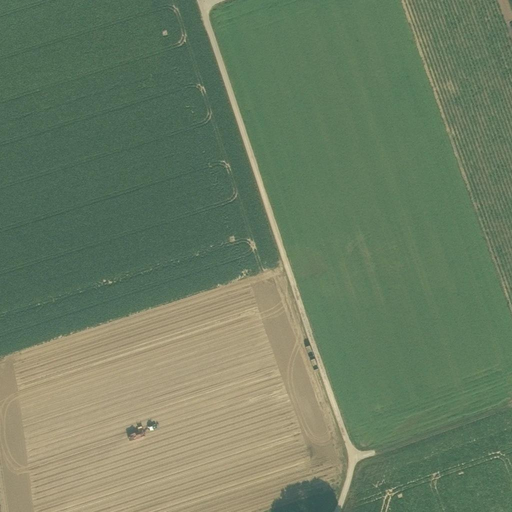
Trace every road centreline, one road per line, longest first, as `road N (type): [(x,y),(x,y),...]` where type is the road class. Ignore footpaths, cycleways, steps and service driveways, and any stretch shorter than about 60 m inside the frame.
road 1 (track): [(200,0),(354,459),(339,511)]
road 2 (track): [(354,459),(511,404)]
